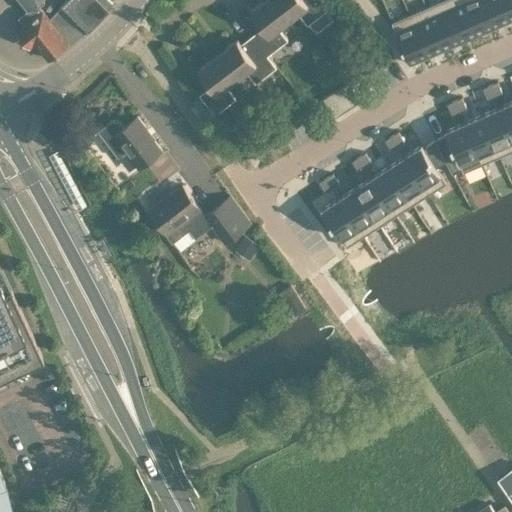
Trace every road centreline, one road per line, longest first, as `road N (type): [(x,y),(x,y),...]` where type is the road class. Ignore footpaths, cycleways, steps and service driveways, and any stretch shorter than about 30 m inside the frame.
road 1 (primary): [(170,472),(124,343),(0,113)]
road 2 (primary): [(0,172),(138,428),(170,472)]
road 3 (residential): [(511,40),(419,80),(255,184)]
road 4 (tertiary): [(0,96),(81,51),(134,0)]
